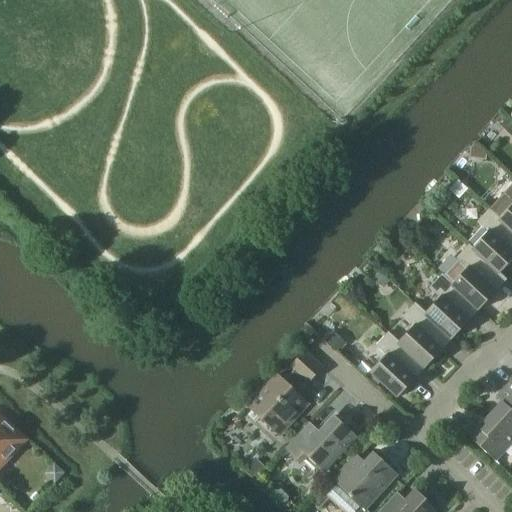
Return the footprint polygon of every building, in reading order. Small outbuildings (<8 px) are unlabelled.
[(511,124),(506,119),(500,125),(511,137),(511,124)] [(479,148),(477,160),(485,161),(486,155),(479,148)] [(460,198),(468,190),(459,182),(451,190),(460,198)] [(511,228),(511,185),(505,193),(511,199),(511,206),(501,218),(502,219),(511,228)] [(501,274),(502,273),(511,261),(511,228),(502,219),(501,218),(491,209),(479,222),(489,232),(474,248),(474,249),(501,274)] [(481,308),(479,309),(481,310),(497,292),(496,291),(506,280),(508,281),(509,280),(502,273),(501,274),(474,249),(474,248),(471,245),(458,259),(460,260),(445,276),(481,308)] [(379,272),(373,278),(383,288),(389,281),(379,272)] [(454,337),(453,338),(454,339),(471,321),(469,320),(479,309),(481,308),(445,276),(444,275),(432,288),(442,297),(428,313),(454,337)] [(454,337),(428,313),(417,303),(405,317),(415,326),(401,342),(427,366),(426,367),(427,368),(444,350),(443,349),(453,338),(454,337)] [(427,366),(401,342),(390,332),(378,346),(379,347),(365,362),(374,371),(373,372),(400,397),(417,379),(416,378),(426,367),(427,366)] [(333,335),(326,343),(336,352),(343,345),(333,335)] [(278,375),(249,407),(279,435),(308,404),(295,392),(305,382),(307,384),(322,367),(305,352),(291,368),(295,372),(285,382),(278,375)] [(492,415),(511,433),(511,392),(507,388),(498,398),(503,402),(492,415)] [(498,462),(511,446),(511,433),(492,415),(480,427),(475,423),(466,433),(498,462)] [(310,423),(286,449),(300,463),(306,456),(323,472),(347,445),(355,437),(347,429),(334,416),(319,432),(310,423)] [(0,417),(0,465),(24,440),(0,417)] [(332,481),(311,503),(317,509),(317,510),(328,499),(341,511),(365,511),(364,510),(365,509),(397,475),(373,453),(364,462),(356,455),(348,464),(332,481)] [(256,459),(245,472),(255,481),(266,469),(256,459)] [(391,498),(378,511),(432,511),(435,510),(414,491),(400,506),(391,498)]
